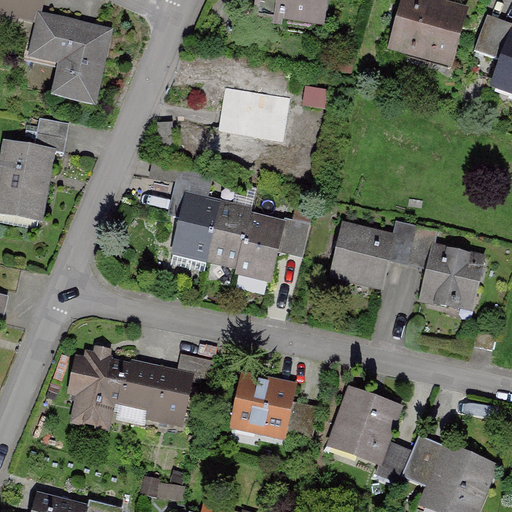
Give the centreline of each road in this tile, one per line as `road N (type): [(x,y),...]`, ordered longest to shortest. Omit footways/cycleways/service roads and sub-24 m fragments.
road 1 (residential): [(72,289),(511,388)]
road 2 (residential): [(191,26),(72,289)]
road 3 (residential): [(72,289),(0,454)]
